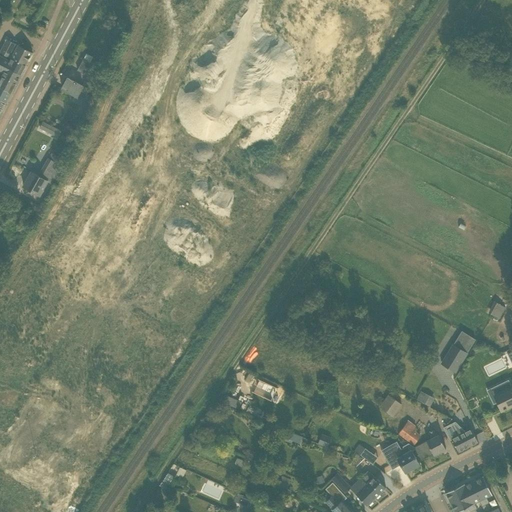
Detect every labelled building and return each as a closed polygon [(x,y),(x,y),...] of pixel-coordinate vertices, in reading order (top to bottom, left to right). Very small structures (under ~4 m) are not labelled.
[(26,65),(33,52),(7,39),(0,52),(12,58),(26,65)] [(0,63),(21,75),(26,65),(12,58),(10,61),(0,55),(0,63)] [(104,70),(92,65),(83,60),(78,70),(88,76),(84,84),(94,89),(104,70)] [(16,84),(21,75),(0,63),(0,71),(4,73),(2,77),(16,84)] [(0,87),(11,93),(16,84),(2,77),(0,80),(0,79),(0,87)] [(88,102),(91,96),(87,94),(89,89),(68,78),(62,89),(84,101),(88,102)] [(6,102),(11,93),(0,87),(0,99),(6,103),(7,103),(6,102)] [(45,123),(37,123),(37,131),(45,131),(45,123)] [(24,186),(38,196),(40,197),(49,182),(52,184),(64,160),(52,153),(49,159),(39,176),(32,172),(24,186)] [(505,307),(495,301),(488,312),(499,318),(505,307)] [(453,343),(441,363),(456,373),(468,353),(467,352),(476,339),(462,330),(454,344),(453,343)] [(377,374),(375,379),(386,385),(389,380),(377,374)] [(271,402),(278,387),(260,378),(253,393),(271,402)] [(501,386),(503,391),(495,395),(502,410),(504,409),(507,409),(507,408),(511,405),(511,386),(510,382),(501,386)] [(420,391),(416,400),(430,407),(434,398),(420,391)] [(388,394),(379,407),(393,417),(402,404),(388,394)] [(239,409),(242,402),(234,399),(231,406),(239,409)] [(408,420),(407,421),(398,434),(414,445),(421,435),(416,431),(418,429),(415,427),(416,426),(408,420)] [(450,434),(459,451),(478,441),(469,424),(450,434)] [(431,438),(427,441),(416,446),(422,460),(434,454),(434,455),(446,449),(439,435),(437,436),(434,430),(428,433),(431,438)] [(300,443),(302,437),(287,431),(283,440),(292,443),(293,441),(300,443)] [(320,433),(318,444),(329,446),(331,436),(320,433)] [(361,455),(365,448),(360,445),(356,451),(361,455)] [(386,458),(393,469),(399,465),(398,462),(400,461),(406,472),(419,464),(411,450),(405,454),(401,448),(386,458)] [(242,466),(245,461),(243,460),(243,459),(238,457),(235,463),(242,466)] [(182,476),(186,469),(176,464),(172,471),(182,476)] [(368,471),(364,475),(361,477),(367,483),(356,494),(368,506),(376,498),(386,487),(375,476),(368,471)] [(331,478),(346,493),(352,487),(337,472),(331,478)] [(168,473),(163,481),(170,485),(175,477),(168,473)] [(282,475),(278,484),(287,488),(291,479),(282,475)] [(322,475),(317,477),(320,484),(325,482),(322,475)] [(482,506),(483,506),(488,503),(489,503),(487,497),(492,494),(484,476),(472,482),(480,500),(482,506)] [(208,482),(205,491),(215,495),(218,486),(208,482)] [(462,484),(460,486),(458,486),(471,511),(476,509),(478,508),(475,503),(480,500),(472,482),(465,486),(464,484),(462,484)] [(346,497),(332,483),(325,489),(332,496),(326,501),(333,509),(335,511),(353,511),(343,500),(346,497)] [(171,494),(174,488),(173,487),(168,485),(163,494),(170,497),(171,494)] [(462,511),(470,511),(471,511),(458,486),(446,492),(446,493),(447,494),(445,495),(448,501),(450,501),(455,511),(457,511),(462,510),(462,511)] [(251,501),(241,496),(238,503),(248,507),(251,501)]
